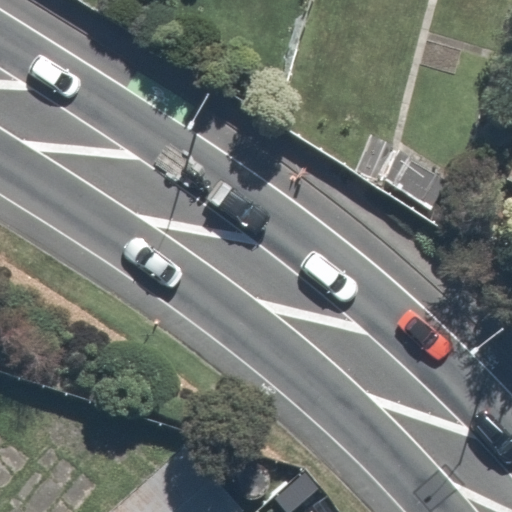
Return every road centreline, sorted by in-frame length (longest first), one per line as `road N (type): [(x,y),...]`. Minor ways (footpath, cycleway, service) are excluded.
road 1 (secondary): [(0,39),(250,205),(442,362),(511,435)]
road 2 (secondary): [(439,511),(326,395),(248,332),(0,160)]
